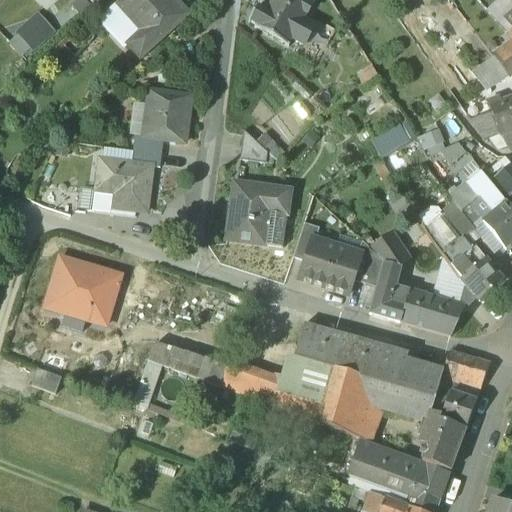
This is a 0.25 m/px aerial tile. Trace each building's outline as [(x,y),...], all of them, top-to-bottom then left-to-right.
[(126,0),(119,7),(143,34),(129,47),(141,60),(170,34),(165,28),(184,11),(173,0),(126,0)] [(271,0),(264,12),(258,9),(259,8),(257,7),(247,24),(249,24),(250,24),(256,27),(255,28),(254,27),(254,29),(288,48),(289,47),(288,46),(291,41),(302,47),(314,27),(303,21),(312,4),(313,5),(314,3),(308,0),(271,0)] [(511,0),(504,0),(497,7),(502,12),(500,13),(508,22),(511,17),(511,0)] [(26,61),(56,30),(37,12),(7,42),(26,61)] [(511,17),(508,22),(507,23),(511,27),(511,44),(493,58),(507,78),(511,74),(511,17)] [(444,51),(433,59),(440,69),(451,61),(444,51)] [(493,58),(473,73),(487,92),(507,78),(493,58)] [(190,98),(148,93),(143,137),(143,140),(161,142),(161,140),(163,141),(184,143),(190,98)] [(511,100),(503,104),(501,99),(488,103),(493,114),(502,135),(511,131),(511,100)] [(493,114),(470,125),(483,142),(502,135),(493,114)] [(427,157),(447,148),(438,129),(418,139),(427,157)] [(269,156),(246,134),(241,163),(268,166),(269,156)] [(143,137),(135,136),(133,151),(161,155),(163,141),(161,140),(161,142),(143,140),(143,137)] [(468,179),(480,166),(453,142),(429,168),(446,184),(459,170),(468,179)] [(161,155),(133,151),(131,165),(152,168),(152,169),(159,170),(161,155)] [(131,165),(99,161),(96,186),(116,189),(114,210),(135,213),(145,214),(151,169),(152,169),(152,168),(131,165)] [(511,169),(494,185),(507,201),(511,196),(511,169)] [(506,204),(481,173),(456,192),(480,226),(483,223),(506,204)] [(116,189),(96,186),(95,192),(96,192),(93,213),(134,218),(135,213),(114,210),(116,189)] [(291,193),(236,186),(227,242),(266,247),(271,215),(288,217),(291,193)] [(511,245),(511,211),(506,204),(483,223),(506,251),(511,245)] [(429,211),(417,219),(441,254),(443,253),(463,239),(473,231),(452,205),(439,215),(436,211),(429,211)] [(319,230),(304,225),(293,259),(304,263),(311,241),(314,242),(319,230)] [(392,233),(367,249),(383,265),(400,269),(410,259),(392,233)] [(473,252),(463,239),(443,253),(461,278),(485,261),(476,250),(473,252)] [(314,242),(311,241),(304,263),(298,279),(323,288),(336,249),(314,242)] [(383,265),(367,249),(361,243),(357,256),(360,257),(352,282),(376,290),(377,286),(383,265)] [(357,256),(336,249),(323,288),(348,296),(352,282),(360,257),(357,256)] [(59,259),(44,310),(107,329),(122,278),(59,259)] [(485,261),(461,278),(479,303),(502,282),(485,261)] [(400,269),(383,265),(377,286),(394,290),(395,284),(400,269)] [(451,270),(442,278),(461,291),(465,287),(451,270)] [(394,290),(377,286),(376,290),(375,295),(371,294),(369,303),(372,304),(369,316),(399,325),(404,309),(390,305),(394,290)] [(400,291),(394,290),(390,305),(404,309),(399,325),(414,329),(423,298),(400,291)] [(463,309),(423,298),(414,329),(449,338),(463,309)] [(405,356),(303,327),(291,360),(321,369),(321,367),(390,389),(395,390),(404,361),(405,356)] [(205,362),(156,345),(136,403),(150,408),(163,370),(198,382),(205,362)] [(474,361),(448,353),(442,372),(439,379),(452,383),(457,371),(469,374),(474,361)] [(321,369),(291,360),(285,391),(225,369),(218,389),(310,423),(321,369)] [(442,372),(404,361),(395,390),(431,403),(439,379),(442,372)] [(489,366),(474,361),(469,374),(457,371),(452,383),(479,391),(489,366)] [(390,389),(321,367),(321,369),(310,423),(362,442),(370,445),(382,409),(383,408),(390,389)] [(395,390),(390,389),(383,408),(382,409),(425,422),(428,413),(431,403),(395,390)] [(474,403),(449,395),(441,417),(440,421),(465,430),(474,403)] [(465,430),(440,421),(441,417),(428,413),(425,422),(416,447),(429,452),(424,464),(449,473),(465,430)] [(370,445),(362,442),(346,485),(369,493),(369,495),(383,500),(405,509),(410,495),(422,464),(370,445)] [(424,464),(422,464),(410,495),(406,509),(413,511),(433,511),(449,473),(424,464)] [(298,475),(291,491),(303,496),(310,480),(298,475)] [(369,495),(354,489),(345,511),(378,511),(383,500),(369,495)] [(405,509),(383,500),(378,511),(413,511),(406,509),(405,509)] [(511,511),(511,508),(492,501),(487,511),(511,511)]
